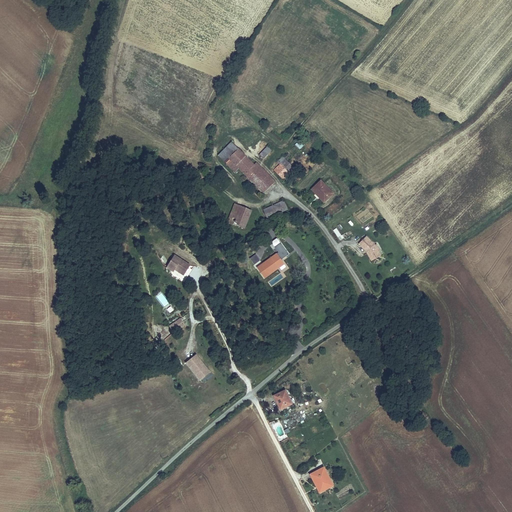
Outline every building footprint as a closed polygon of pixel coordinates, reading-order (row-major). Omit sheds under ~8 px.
[(295,144),(300,149),(304,145),(299,140),(295,144)] [(218,157),(224,165),(237,153),(230,145),(218,157)] [(253,169),(237,153),(224,165),(232,174),(236,170),(261,196),(273,184),(269,180),(267,183),(253,169)] [(264,154),(258,159),(262,163),(267,157),(264,154)] [(294,168),(282,156),(278,161),(280,163),(274,170),(283,179),(294,168)] [(253,169),(267,183),(269,180),(256,167),(253,169)] [(331,194),(319,182),(309,193),(320,205),(331,194)] [(283,203),(261,214),(264,222),(279,215),(287,212),(283,203)] [(247,214),(232,207),(224,224),(240,231),(247,214)] [(336,228),(333,230),(339,241),(342,238),(336,228)] [(277,238),(271,243),(284,259),(289,254),(277,238)] [(366,239),(358,247),(366,255),(368,260),(378,254),(375,248),(374,247),(366,239)] [(377,247),(375,248),(378,254),(368,260),(371,265),(382,259),(380,256),(382,255),(377,247)] [(265,255),(268,259),(276,253),(273,249),(265,255)] [(276,253),(268,259),(270,262),(267,264),(275,276),(282,270),(281,266),(278,262),(281,261),(276,253)] [(183,278),(191,265),(175,255),(167,268),(183,278)] [(259,273),(255,276),(262,287),(267,284),(259,273)] [(272,286),(283,277),(280,274),(270,283),(272,286)] [(165,307),(170,313),(175,310),(169,303),(165,307)] [(174,333),(186,326),(181,318),(169,325),(174,333)] [(153,348),(136,357),(141,366),(157,357),(155,353),(153,348)] [(186,364),(201,381),(211,372),(196,355),(186,364)] [(153,377),(164,371),(161,364),(149,370),(153,377)] [(297,405),(290,391),(278,397),(280,401),(283,400),(286,407),(291,405),(292,408),(297,405)] [(286,407),(283,400),(280,401),(284,411),(292,408),(291,405),(286,407)] [(336,486),(327,468),(313,475),(322,493),(336,486)]
